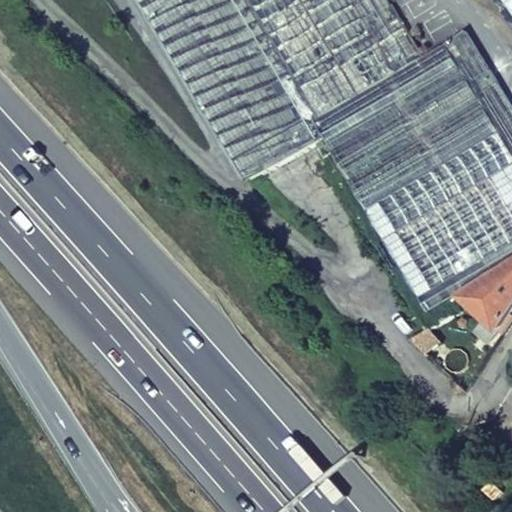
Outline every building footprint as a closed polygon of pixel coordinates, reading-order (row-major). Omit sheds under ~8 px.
[(323,124),(248,0),(142,0),(254,186),(334,142),(323,124)] [(365,98),(305,0),(248,0),(323,124),(365,98)] [(357,0),(305,0),(365,98),(401,75),(357,0)] [(427,58),(392,0),(357,0),(401,75),(427,58)] [(511,102),(469,32),(449,45),(467,74),(485,103),(501,130),(511,148),(511,102)] [(467,74),(449,45),(427,58),(401,75),(365,98),(323,124),(334,142),(341,154),(467,74)] [(341,154),(357,183),(485,103),(467,74),(341,154)] [(357,183),(374,211),(501,130),(485,103),(357,183)] [(374,211),(390,240),(511,159),(511,148),(501,130),(374,211)] [(405,265),(511,198),(511,159),(390,240),(405,265)] [(511,198),(405,265),(423,296),(511,241),(511,198)] [(511,241),(423,296),(435,317),(464,299),(511,269),(511,241)] [(511,269),(464,299),(472,307),(506,339),(511,328),(511,269)] [(412,341),(430,359),(445,344),(433,330),(412,341)]
